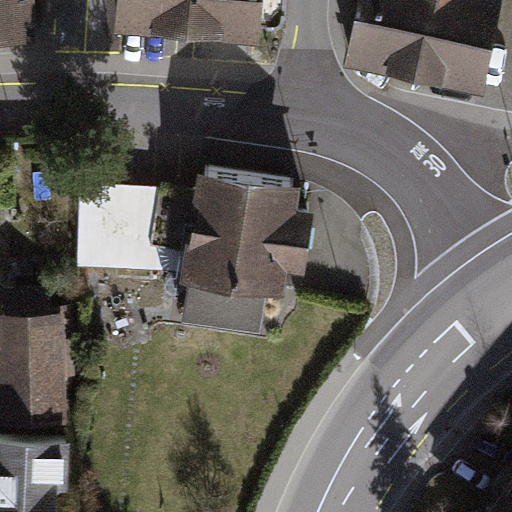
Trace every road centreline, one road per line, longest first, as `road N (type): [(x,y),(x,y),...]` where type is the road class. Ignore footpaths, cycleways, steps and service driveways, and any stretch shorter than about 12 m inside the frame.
road 1 (residential): [(307,121),(202,109),(0,107)]
road 2 (residential): [(509,313),(430,189),(387,149),(307,121)]
road 3 (primary): [(343,511),(386,435),(433,377),(509,313)]
road 4 (residential): [(307,121),(315,0)]
